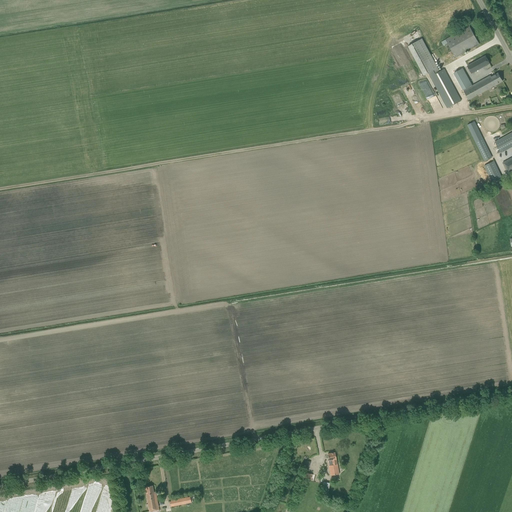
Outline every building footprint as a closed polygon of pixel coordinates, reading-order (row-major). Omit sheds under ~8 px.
[(443,46),(447,44),(455,58),(479,44),(470,27),(441,42),(443,46)] [(424,76),(429,73),(447,108),(461,101),(444,69),(440,72),(422,39),(408,46),(424,76)] [(471,74),(490,63),(486,56),(484,52),(465,62),(471,74)] [(469,100),(503,81),(498,73),(491,77),(490,76),(473,86),(463,69),(454,73),(469,100)] [(409,100),(416,116),(424,113),(417,97),(409,100)] [(467,125),(485,161),(492,158),(475,121),(467,125)] [(511,147),(511,132),(495,142),(501,153),(511,147)] [(507,171),(511,168),(511,157),(503,163),(507,171)] [(484,166),(493,183),(502,178),(494,161),(489,163),(484,166)] [(337,464),(335,452),(328,454),(329,460),(328,461),(331,475),(339,474),(337,464)] [(313,475),(306,473),(305,479),(311,481),(313,475)] [(328,493),(330,483),(323,481),(321,491),(328,493)] [(152,486),(145,487),(149,511),(159,510),(156,492),(154,492),(152,486)] [(193,504),(192,496),(169,501),(170,506),(189,503),(189,504),(193,504)]
